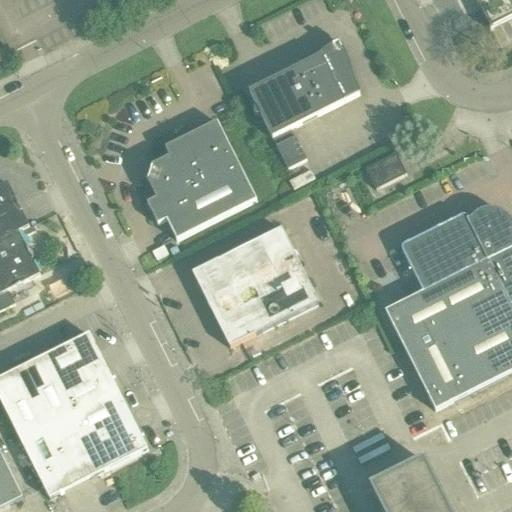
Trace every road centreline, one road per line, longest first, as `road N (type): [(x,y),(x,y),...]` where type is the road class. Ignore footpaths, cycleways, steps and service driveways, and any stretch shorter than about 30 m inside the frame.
road 1 (unclassified): [(182,511),(201,481),(201,444),(27,100)]
road 2 (unclassified): [(27,100),(219,0)]
road 3 (unclassified): [(400,0),(451,84),(476,97),(511,99)]
